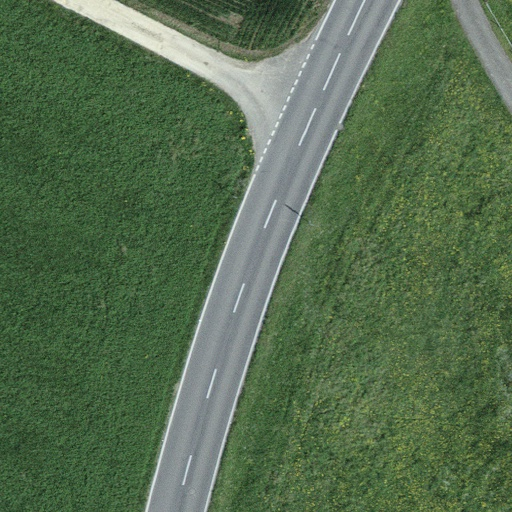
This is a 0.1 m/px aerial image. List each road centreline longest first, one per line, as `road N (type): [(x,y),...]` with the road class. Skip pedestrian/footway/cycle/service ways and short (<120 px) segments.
road 1 (tertiary): [(178,511),(273,207),(365,0)]
road 2 (track): [(59,0),(309,120)]
